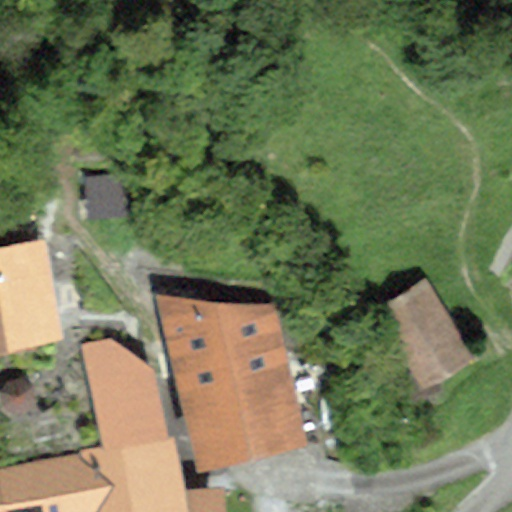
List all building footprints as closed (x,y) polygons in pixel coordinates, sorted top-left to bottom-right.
[(0,334),(65,321),(46,225),(0,234),(0,334)] [(416,400),(445,382),(437,370),(473,348),(426,272),(374,304),(416,371),(402,379),(416,400)] [(276,297),(160,288),(199,452),(306,426),(276,297)] [(113,334),(81,342),(105,443),(123,439),(175,426),(159,360),(113,334)] [(30,405),(37,393),(33,380),(21,373),(8,376),(1,388),(4,402),(16,409),(30,405)] [(175,426),(123,439),(140,511),(141,511),(192,500),(188,479),(175,426)] [(58,511),(96,511),(98,511),(97,511),(140,511),(123,439),(105,443),(82,448),(83,453),(48,460),(58,511)] [(228,511),(226,476),(188,479),(192,500),(141,511),(228,511)]
